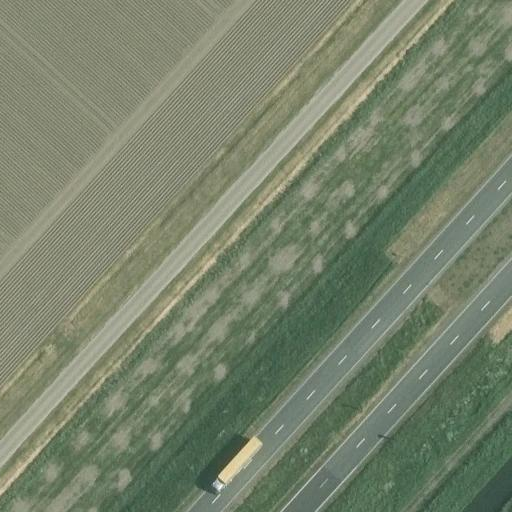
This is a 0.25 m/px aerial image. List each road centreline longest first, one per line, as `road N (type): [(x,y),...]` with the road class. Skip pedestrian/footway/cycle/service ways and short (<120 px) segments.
road 1 (unclassified): [(0,455),(416,0)]
road 2 (trunk): [(511,181),(206,511)]
road 3 (trunk): [(300,511),(511,281)]
